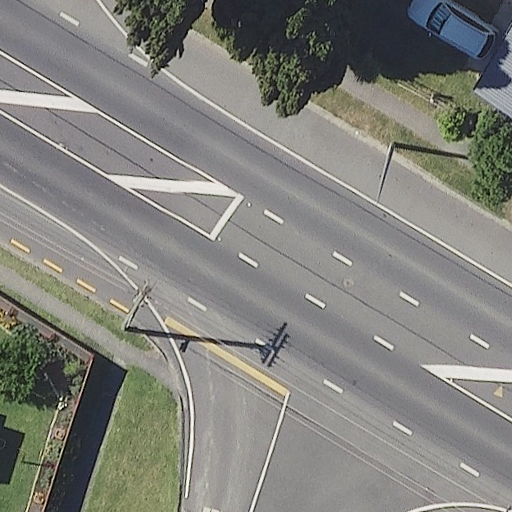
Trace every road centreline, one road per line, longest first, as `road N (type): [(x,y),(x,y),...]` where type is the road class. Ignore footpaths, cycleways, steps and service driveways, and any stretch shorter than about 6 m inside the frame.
road 1 (primary): [(0,81),(327,277)]
road 2 (residential): [(327,277),(253,511)]
road 3 (primary): [(327,277),(511,389)]
